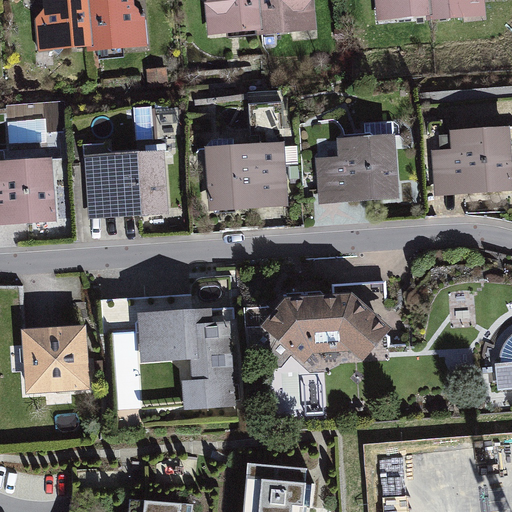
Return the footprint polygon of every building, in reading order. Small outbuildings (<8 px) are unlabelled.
[(44,0),(45,6),(37,17),(39,50),(87,45),(87,50),(148,45),(145,11),(135,2),(134,0),(44,0)] [(206,0),(206,1),(208,34),(256,30),(256,34),(317,29),(314,0),(206,0)] [(376,0),(378,19),(425,15),(426,19),(487,14),(485,0),(376,0)] [(10,121),(11,144),(48,143),(47,120),(10,121)] [(453,146),(431,148),(435,195),(511,188),(511,146),(510,121),(451,126),(453,146)] [(339,154),(316,156),(320,202),(399,195),(394,130),(337,135),(339,154)] [(253,138),(205,142),(210,208),(289,204),(285,140),(273,140),(253,138)] [(165,145),(84,152),(89,217),(170,211),(165,145)] [(52,153),(0,156),(0,223),(57,219),(52,153)] [(286,291),(259,321),(304,362),(314,352),(352,350),(363,359),(395,322),(351,286),(286,291)] [(211,304),(139,310),(143,359),(191,356),(192,376),(182,376),(184,407),(237,403),(230,318),(212,319),(211,304)] [(86,321),(23,325),(27,391),(91,387),(86,321)] [(511,334),(508,338),(504,345),(500,355),(501,360),(495,361),(498,390),(511,388),(511,334)] [(310,464),(249,458),(243,511),(309,511),(313,476),(309,476),(310,464)] [(193,511),(194,503),(130,495),(127,511),(193,511)]
